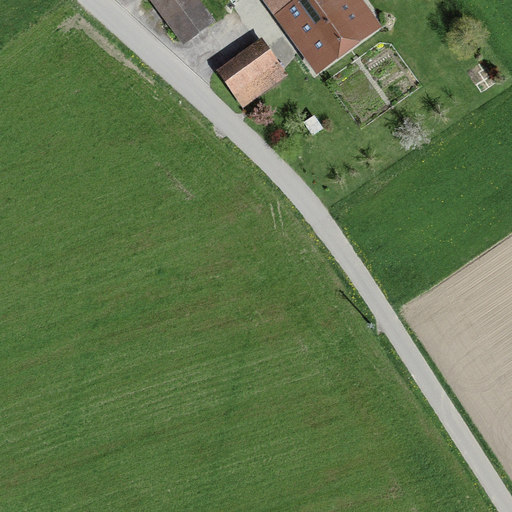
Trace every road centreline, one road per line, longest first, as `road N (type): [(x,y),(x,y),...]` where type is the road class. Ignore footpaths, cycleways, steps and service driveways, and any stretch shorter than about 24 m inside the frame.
road 1 (residential): [(334,230),(94,0)]
road 2 (unclassified): [(511,506),(334,230)]
